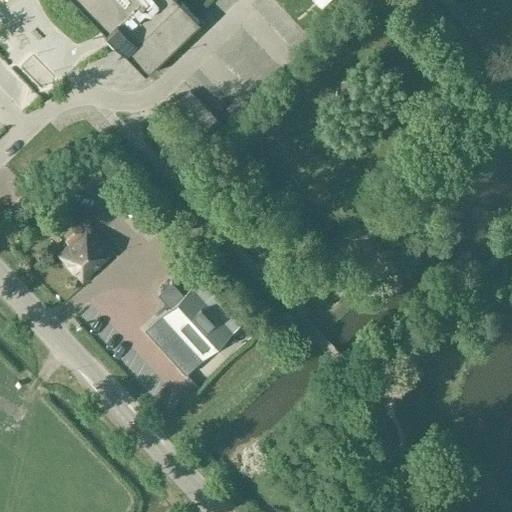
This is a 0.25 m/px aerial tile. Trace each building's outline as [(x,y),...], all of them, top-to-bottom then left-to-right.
[(73,0),(113,41),(115,44),(145,75),(200,23),(177,0),(73,0)] [(274,7),(262,16),(273,30),(284,21),(274,7)] [(198,76),(187,89),(208,108),(219,96),(198,76)] [(82,281),(110,255),(83,224),(65,240),(68,244),(57,254),(82,281)] [(169,305),(145,328),(186,372),(244,319),(203,274),(183,293),(171,279),(157,292),(169,305)]
